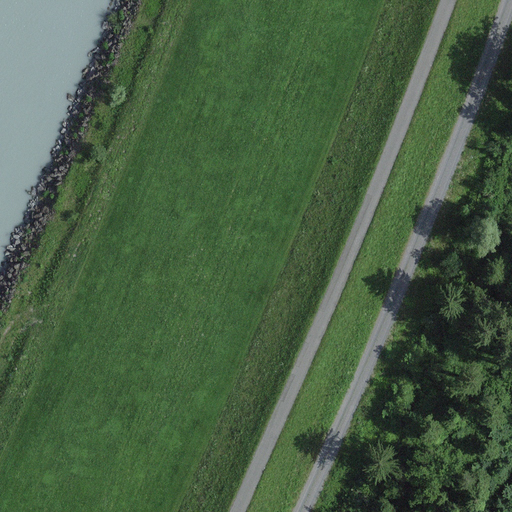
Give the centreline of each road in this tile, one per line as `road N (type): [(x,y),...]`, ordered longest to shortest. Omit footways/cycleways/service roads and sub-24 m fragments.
road 1 (track): [(452,0),(242,511)]
road 2 (track): [(305,511),(404,291),(511,6)]
